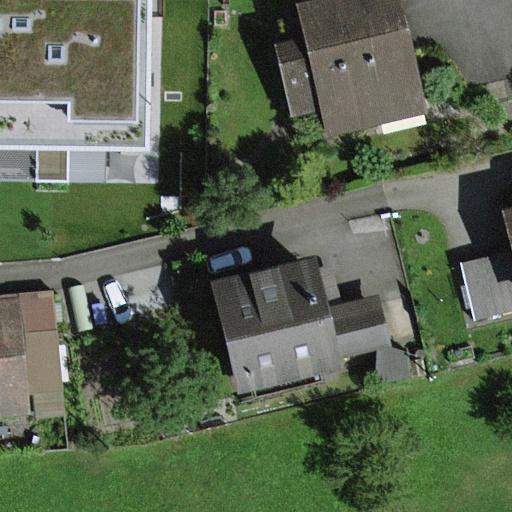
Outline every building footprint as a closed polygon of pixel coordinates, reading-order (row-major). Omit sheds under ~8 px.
[(148,0),(0,0),(0,146),(149,148),(148,0)] [(387,0),(348,0),(288,13),(315,137),(412,116),(387,0)] [(511,224),(500,228),(511,274),(511,224)] [(320,266),(220,288),(243,392),(343,369),(320,266)] [(59,307),(0,311),(0,417),(68,412),(59,307)]
